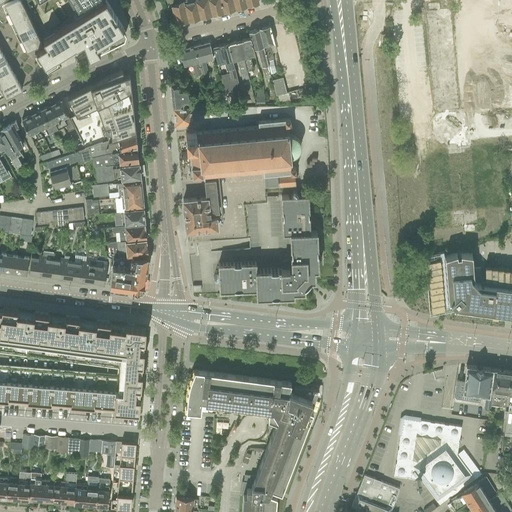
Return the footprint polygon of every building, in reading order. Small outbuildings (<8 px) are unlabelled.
[(24,5),(22,1),(21,0),(10,0),(4,3),(9,12),(24,5)] [(25,0),(27,2),(27,1),(29,0),(34,0),(37,3),(42,0),(68,0),(73,7),(76,5),(81,14),(103,0),(25,0)] [(126,33),(123,28),(106,0),(103,0),(81,14),(43,38),(46,43),(36,49),(38,52),(34,54),(40,63),(43,60),(45,63),(63,52),(75,44),(76,45),(83,40),(89,55),(124,38),(126,33)] [(188,20),(182,0),(180,0),(181,2),(178,2),(179,5),(172,6),(176,23),(188,20)] [(182,0),(188,20),(200,17),(195,0),(182,0)] [(195,0),(200,17),(211,14),(207,0),(195,0)] [(207,0),(211,14),(223,11),(220,0),(207,0)] [(220,0),(223,11),(235,8),(232,0),(220,0)] [(232,0),(235,8),(247,5),(245,0),(232,0)] [(28,15),(24,5),(9,12),(13,22),(28,15)] [(425,7),(374,11),(387,151),(511,139),(511,26),(490,16),(426,22),(425,7)] [(33,24),(28,15),(13,22),(17,31),(33,24)] [(37,33),(33,24),(17,31),(22,41),(37,33)] [(269,26),(259,29),(267,60),(273,59),(270,44),(274,43),(269,26)] [(248,32),(250,37),(253,49),(254,49),(257,48),(262,67),(268,65),(267,60),(259,29),(248,32)] [(42,43),(37,33),(22,41),(26,50),(42,43)] [(250,37),(239,39),(247,71),(253,69),(250,55),(254,54),(255,54),(254,49),(253,49),(250,37)] [(239,39),(228,42),(232,60),(237,59),(240,73),(242,80),(249,78),(247,71),(239,39)] [(209,42),(194,46),(201,74),(208,73),(205,61),(213,58),(209,42)] [(232,60),(228,42),(216,46),(220,62),(224,61),(226,68),(228,68),(229,73),(220,75),(225,93),(240,89),(232,60)] [(201,74),(194,46),(179,50),(183,66),(192,64),(195,76),(201,74)] [(0,64),(0,76),(12,69),(7,60),(0,64)] [(0,76),(0,86),(0,88),(17,78),(12,69),(0,76)] [(136,131),(131,88),(129,73),(124,75),(122,69),(67,96),(76,115),(73,116),(69,118),(74,128),(79,137),(80,140),(102,133),(102,131),(104,130),(104,129),(106,128),(108,141),(136,131)] [(17,78),(0,88),(5,97),(22,87),(17,78)] [(272,80),(276,95),(286,92),(283,78),(272,80)] [(171,85),(172,96),(188,95),(186,86),(181,87),(180,84),(171,85)] [(188,95),(172,96),(173,107),(192,106),(191,101),(190,101),(188,95)] [(62,99),(51,104),(62,127),(65,125),(68,131),(74,128),(69,118),(63,106),(65,106),(62,99)] [(51,104),(41,109),(52,131),(57,129),(62,127),(51,104)] [(192,107),(173,108),(174,112),(173,113),(173,115),(174,116),(175,125),(193,123),(192,107)] [(41,109),(32,114),(43,136),(47,134),(52,131),(41,109)] [(43,136),(32,114),(22,118),(30,135),(34,133),(37,139),(43,136)] [(188,129),(188,130),(185,130),(185,133),(185,134),(184,135),(184,136),(185,137),(185,138),(186,138),(186,141),(188,141),(192,173),(192,176),(204,175),(218,174),(263,170),(264,186),(295,183),(294,172),(296,172),(295,166),(291,166),(290,159),(291,159),(291,156),(293,155),(294,155),(295,154),(296,154),(297,153),(298,152),(298,151),(299,150),(300,148),(300,147),(300,146),(300,145),(300,143),(300,142),(299,141),(299,140),(298,139),(297,138),(296,137),(295,136),(294,136),(292,135),(290,135),(289,135),(288,131),(287,124),(291,123),(290,118),(258,121),(258,125),(196,130),(196,129),(193,129),(192,129),(191,128),(190,128),(189,129),(188,129)] [(15,121),(2,128),(17,155),(21,153),(21,152),(18,147),(22,144),(20,138),(15,129),(18,126),(16,121),(15,121)] [(2,128),(0,128),(0,148),(3,153),(7,150),(16,166),(21,163),(19,159),(17,155),(2,128)] [(101,142),(88,147),(90,156),(137,146),(136,131),(108,141),(101,143),(101,142)] [(59,143),(63,154),(71,151),(68,146),(66,146),(64,141),(59,143)] [(137,146),(90,156),(91,159),(92,166),(119,164),(139,162),(138,156),(138,154),(137,146)] [(75,152),(46,161),(56,188),(72,184),(71,182),(81,179),(76,164),(91,159),(90,156),(88,147),(87,147),(84,149),(84,148),(83,149),(79,150),(75,152)] [(58,149),(50,152),(52,157),(60,154),(58,149)] [(50,152),(40,156),(42,161),(52,157),(50,152)] [(119,165),(119,164),(92,166),(95,181),(140,177),(139,164),(119,165)] [(218,174),(204,175),(206,196),(183,199),(186,230),(217,227),(217,219),(222,218),(218,174)] [(121,181),(92,184),(93,197),(94,197),(142,192),(140,179),(137,179),(121,181)] [(93,197),(85,198),(88,213),(98,212),(123,210),(143,208),(143,205),(142,192),(94,197),(93,197)] [(234,262),(228,263),(218,263),(219,290),(235,289),(241,289),(256,289),(256,296),(272,295),(278,294),(278,295),(294,294),(294,291),(304,290),(304,286),(311,279),(315,279),(314,268),(318,268),(317,252),(317,247),(317,231),(309,231),(309,216),(308,216),(308,210),(309,210),(308,194),(281,195),(282,211),(282,217),(282,233),(290,233),(290,248),(291,248),(291,253),(290,253),(291,263),(289,263),(288,262),(287,261),(286,260),(285,261),(284,262),(283,263),(284,265),(285,265),(286,266),(286,268),(277,268),(277,269),(271,269),(271,268),(256,269),(256,262),(240,262),(240,263),(234,263),(234,262)] [(145,221),(143,208),(123,210),(124,223),(144,221),(145,221)] [(120,241),(146,238),(145,228),(144,229),(143,224),(145,224),(145,223),(124,225),(112,226),(113,232),(119,231),(120,241)] [(120,241),(106,242),(107,247),(113,246),(113,253),(118,252),(118,253),(121,253),(121,255),(126,255),(138,254),(148,253),(146,238),(120,241)] [(439,251),(424,254),(429,312),(454,307),(453,306),(468,308),(468,309),(469,309),(470,308),(477,309),(477,311),(477,312),(482,312),(483,312),(483,310),(491,311),(491,313),(491,314),(496,314),(497,313),(497,312),(505,313),(504,317),(511,317),(511,313),(511,316),(511,268),(510,268),(509,269),(509,272),(509,269),(509,268),(504,268),(503,269),(503,271),(503,268),(503,267),(498,267),(497,268),(497,270),(497,267),(496,266),(491,266),(491,267),(491,269),(491,266),(490,265),(485,265),(485,266),(485,268),(484,268),(484,277),(485,277),(485,280),(481,279),(481,277),(480,267),(473,268),(472,268),(471,263),(471,262),(472,262),(472,260),(471,260),(471,254),(472,254),(471,253),(460,251),(460,254),(456,254),(456,252),(444,255),(443,250),(439,251)] [(42,275),(50,276),(53,259),(54,253),(43,251),(42,255),(39,276),(42,276),(42,275)] [(3,271),(14,272),(17,256),(5,254),(3,271)] [(37,276),(39,276),(42,255),(38,254),(37,257),(31,256),(29,273),(37,274),(37,276)] [(80,281),(82,282),(85,261),(86,256),(75,255),(75,262),(72,279),(80,280),(80,281)] [(134,267),(123,265),(122,273),(145,277),(148,255),(130,257),(129,262),(134,263),(134,267)] [(17,256),(14,272),(26,274),(29,257),(17,256)] [(59,278),(61,279),(64,258),(59,257),(59,260),(53,259),(50,276),(59,277),(59,278)] [(63,278),(72,279),(75,262),(68,261),(68,258),(64,258),(61,279),(63,279),(63,278)] [(85,281),(93,282),(95,265),(90,264),(90,261),(85,261),(82,282),(84,282),(85,281)] [(95,265),(93,282),(102,283),(101,284),(104,285),(107,264),(102,263),(101,265),(95,265)] [(122,273),(123,265),(112,263),(109,285),(140,290),(143,288),(145,277),(122,273)] [(0,338),(13,340),(12,344),(29,346),(30,342),(44,344),(43,348),(60,351),(61,346),(75,348),(74,353),(121,359),(120,373),(119,384),(116,383),(115,388),(114,409),(136,411),(139,411),(140,397),(137,396),(137,387),(141,387),(142,373),(139,373),(139,363),(142,364),(144,349),(141,349),(138,349),(139,340),(141,340),(144,341),(145,329),(145,327),(142,327),(125,325),(125,328),(111,326),(111,323),(94,320),(94,323),(80,322),(80,319),(63,316),(63,319),(49,317),(49,314),(33,312),(32,315),(18,313),(18,310),(2,308),(1,311),(0,310),(0,338)] [(490,409),(490,404),(491,394),(489,393),(492,368),(466,365),(464,380),(458,379),(456,381),(454,396),(455,398),(479,401),(480,394),(486,394),(484,409),(490,409)] [(490,404),(505,407),(506,402),(510,371),(492,368),(489,393),(491,394),(490,404)] [(312,406),(319,390),(294,386),(293,395),(289,395),(291,382),(194,369),(192,375),(190,382),(188,388),(187,394),(186,410),(200,411),(202,401),(269,410),(269,414),(271,417),(272,419),(276,421),(266,447),(255,475),(244,474),(244,482),(247,483),(246,493),(243,493),(241,511),(274,511),(276,495),(274,494),(275,490),(281,493),(313,411),(308,409),(309,405),(312,406)] [(0,399),(7,400),(8,380),(3,379),(3,381),(0,380),(0,399)] [(8,380),(7,400),(17,401),(18,390),(19,383),(19,382),(14,381),(14,380),(8,380)] [(18,390),(17,401),(28,402),(30,382),(25,381),(25,382),(19,382),(19,383),(18,390)] [(30,382),(28,402),(39,403),(40,392),(40,384),(41,384),(35,383),(35,382),(30,382)] [(40,392),(39,403),(50,404),(51,383),(46,383),(46,384),(41,384),(40,384),(40,392)] [(51,383),(50,404),(61,405),(61,393),(62,386),(62,385),(57,385),(57,384),(51,383)] [(61,393),(61,405),(71,405),(73,385),(68,385),(68,386),(62,385),(62,386),(61,393)] [(73,385),(71,405),(82,406),(83,395),(84,388),(84,387),(78,387),(78,385),(73,385)] [(83,395),(82,406),(93,407),(94,387),(89,386),(89,388),(84,387),(84,388),(83,395)] [(94,387),(93,407),(104,408),(104,397),(105,390),(105,389),(100,388),(100,387),(94,387)] [(104,397),(104,408),(114,409),(115,388),(111,388),(111,389),(105,389),(105,390),(104,397)] [(393,475),(403,477),(414,479),(417,482),(421,479),(436,500),(452,489),(456,489),(456,486),(472,474),(456,453),(457,453),(461,425),(448,423),(448,424),(444,423),(434,421),(434,422),(430,421),(420,419),(420,420),(403,417),(400,434),(399,434),(398,444),(398,448),(397,448),(396,458),(396,462),(395,462),(393,475)] [(22,443),(22,445),(32,446),(33,435),(23,434),(23,435),(22,443)] [(33,435),(32,446),(44,447),(44,445),(45,436),(33,435)] [(45,436),(44,445),(56,446),(57,437),(45,435),(45,436)] [(56,448),(56,452),(67,453),(68,438),(57,437),(56,446),(56,448)] [(68,438),(67,453),(78,454),(79,439),(68,438)] [(81,439),(81,448),(89,449),(89,439),(81,439)] [(92,439),(92,450),(101,450),(101,446),(101,439),(92,439)] [(102,440),(101,452),(106,453),(105,466),(114,467),(114,464),(116,441),(102,440)] [(121,441),(119,465),(133,466),(134,466),(134,462),(135,447),(136,442),(135,442),(121,441)] [(114,467),(113,469),(119,470),(117,489),(131,490),(132,490),(132,486),(133,471),(134,466),(133,466),(119,465),(114,464),(114,467)] [(30,479),(28,500),(40,501),(42,479),(42,477),(42,473),(30,472),(30,476),(30,479)] [(65,484),(63,503),(75,504),(76,485),(76,482),(77,474),(66,473),(66,474),(65,484)] [(364,474),(351,507),(362,511),(389,511),(390,510),(391,511),(396,497),(399,488),(382,481),(382,480),(380,480),(380,481),(374,479),(374,478),(373,477),(364,474)] [(87,483),(85,505),(96,505),(98,484),(98,477),(98,476),(88,475),(87,483)] [(511,511),(511,510),(509,505),(500,492),(489,500),(486,495),(495,490),(486,476),(478,481),(477,481),(461,491),(462,493),(449,500),(455,509),(467,502),(474,511),(511,511)] [(8,477),(6,498),(17,499),(19,478),(8,477)] [(98,484),(96,505),(107,506),(110,479),(108,478),(98,477),(98,484)] [(19,478),(17,499),(28,500),(30,479),(19,478)] [(42,479),(40,501),(52,502),(53,483),(54,480),(42,479)] [(76,485),(75,504),(85,505),(87,483),(76,482),(76,485)] [(53,483),(52,502),(63,503),(65,484),(53,483)] [(111,498),(110,507),(130,508),(131,494),(132,490),(131,490),(117,489),(117,499),(111,498)] [(176,496),(175,507),(196,509),(196,508),(197,508),(197,498),(176,496)]
